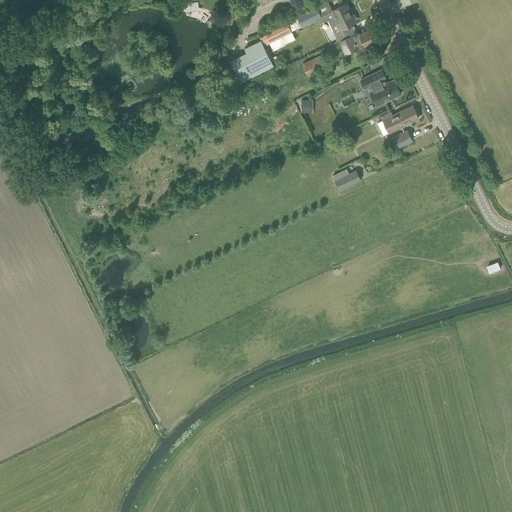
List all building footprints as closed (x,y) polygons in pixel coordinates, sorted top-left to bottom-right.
[(185,11),(199,10),(199,2),(185,3),(185,11)] [(338,41),(355,32),(351,24),(355,21),(357,19),(355,15),(352,15),(346,3),(337,8),(325,14),(338,41)] [(270,43),(291,32),(302,27),(321,17),(316,6),(297,16),(282,23),(282,22),(263,31),(270,43)] [(355,32),(338,41),(344,54),(358,48),(357,47),(363,44),(364,45),(370,43),(379,38),(374,28),(365,32),(359,35),(357,31),(355,32)] [(271,59),(261,39),(244,47),(246,51),(230,59),(241,81),(274,64),(271,59)] [(328,66),(322,54),(302,64),(308,76),(328,66)] [(368,87),(370,91),(373,98),(380,95),(383,101),(401,93),(398,87),(401,86),(398,79),(395,80),(394,78),(387,82),(385,78),(386,78),(382,69),(360,79),(365,89),(368,87)] [(301,112),(312,112),(313,100),(301,99),(301,112)] [(390,132),(392,130),(409,122),(419,118),(412,105),(403,109),(393,115),(391,111),(380,116),(383,120),(377,122),(383,135),(390,132)] [(391,137),(396,148),(412,140),(407,130),(391,137)] [(356,169),(349,172),(347,168),(340,171),(333,175),(338,186),(340,190),(361,179),(360,176),(357,170),(356,169)] [(486,265),(489,272),(500,268),(497,261),(486,265)]
